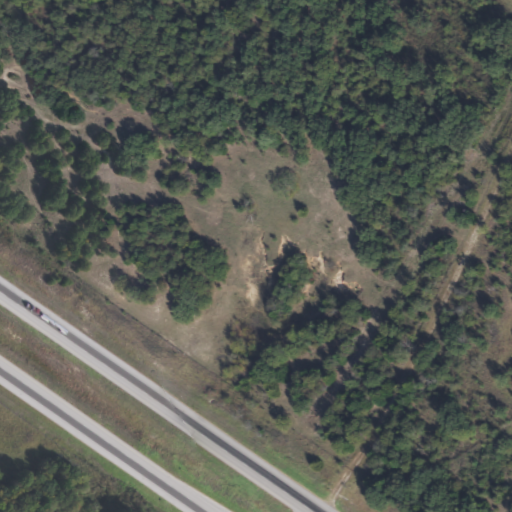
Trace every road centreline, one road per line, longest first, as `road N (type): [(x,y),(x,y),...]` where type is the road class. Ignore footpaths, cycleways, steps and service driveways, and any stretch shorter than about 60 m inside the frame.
road 1 (trunk): [(313,511),(0,295)]
road 2 (residential): [(332,511),(511,193)]
road 3 (trunk): [(0,369),(206,511)]
